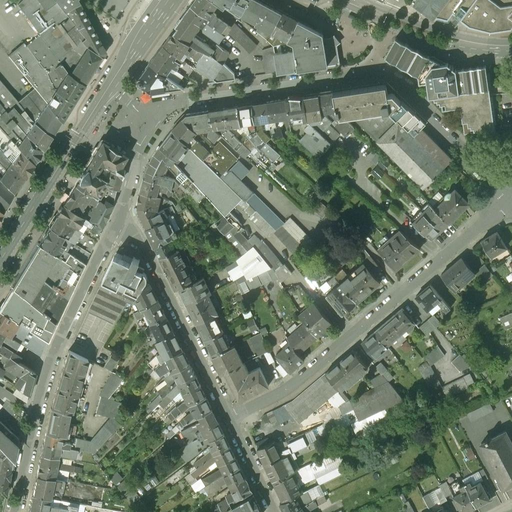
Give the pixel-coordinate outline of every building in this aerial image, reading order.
[(56,0),(21,0),(17,4),(40,35),(52,52),(63,65),(64,63),(64,61),(75,45),(65,32),(68,30),(65,26),(73,20),(72,19),(56,0)] [(56,0),(72,19),(73,20),(86,37),(82,40),(87,47),(101,56),(101,55),(102,55),(105,51),(88,21),(77,0),(56,0)] [(215,0),(193,0),(191,3),(191,4),(208,15),(207,16),(210,18),(227,31),(227,30),(231,25),(216,14),(217,12),(212,9),(218,2),(215,0)] [(248,0),(215,0),(218,2),(239,17),(241,14),(248,0)] [(282,11),(260,0),(248,0),(241,14),(260,24),(256,30),(265,38),(271,33),(272,31),(282,11)] [(415,0),(415,1),(434,15),(445,0),(415,0)] [(511,0),(445,0),(434,15),(446,18),(451,12),(456,16),(457,17),(470,0),(492,0),(499,5),(509,4),(511,0)] [(511,26),(511,0),(509,4),(499,5),(492,0),(470,0),(457,17),(464,24),(487,30),(511,26)] [(239,17),(218,2),(212,9),(217,12),(216,14),(231,25),(234,22),(239,17)] [(208,15),(191,4),(172,30),(172,31),(196,47),(205,51),(211,54),(222,64),(230,53),(218,44),(216,47),(212,45),(211,46),(206,43),(210,37),(200,29),(197,34),(204,40),(203,41),(194,34),(201,24),(207,16),(208,15)] [(298,20),(282,11),(272,31),(288,40),(298,20)] [(225,33),(207,21),(210,18),(207,16),(201,24),(204,26),(204,29),(220,40),(225,33)] [(227,31),(210,18),(207,21),(225,33),(227,31)] [(86,37),(73,20),(65,26),(68,30),(65,32),(75,45),(64,61),(64,63),(63,65),(69,73),(83,83),(101,56),(87,47),(82,40),(86,37)] [(323,33),(298,20),(288,40),(294,43),(298,69),(339,62),(335,37),(323,39),(322,34),(323,33)] [(257,45),(234,22),(231,25),(227,30),(250,52),(257,45)] [(196,47),(172,31),(170,33),(170,34),(163,44),(184,58),(185,59),(189,53),(199,60),(205,51),(196,47)] [(40,35),(26,45),(34,56),(37,59),(42,55),(44,58),(45,58),(52,52),(40,35)] [(486,65),(455,69),(448,63),(439,63),(439,62),(439,58),(432,55),(429,56),(395,37),(384,57),(418,75),(419,83),(426,82),(428,97),(433,96),(433,101),(436,101),(437,103),(439,103),(440,105),(441,105),(442,110),(460,108),(462,123),(467,122),(468,127),(470,126),(470,129),(473,128),(473,131),(478,130),(479,135),(495,133),(494,125),(496,125),(492,95),(490,95),(489,88),(486,65)] [(294,43),(288,40),(287,41),(282,43),(283,51),(275,52),(277,72),(298,69),(294,43)] [(184,58),(163,44),(150,63),(166,75),(167,74),(173,65),(177,68),(184,58)] [(274,45),(263,50),(265,74),(277,72),(275,52),(274,45)] [(217,81),(235,78),(234,74),(222,64),(211,54),(205,51),(199,60),(189,53),(185,59),(204,73),(217,81)] [(63,65),(52,52),(45,58),(53,69),(54,68),(62,79),(55,89),(73,100),(73,101),(83,83),(69,73),(63,65)] [(37,59),(34,56),(19,68),(33,87),(46,102),(55,89),(52,85),(47,71),(37,59)] [(166,75),(150,63),(139,78),(139,83),(151,91),(184,86),(167,74),(166,75)] [(177,68),(173,65),(167,74),(184,86),(197,84),(197,82),(187,75),(187,74),(184,72),(184,73),(177,68)] [(217,81),(204,73),(203,75),(204,83),(217,81)] [(17,100),(0,80),(0,103),(13,119),(19,114),(28,124),(31,119),(16,100),(17,100)] [(381,84),(333,91),(336,109),(340,113),(347,111),(348,114),(351,114),(365,128),(370,123),(376,129),(392,112),(391,110),(401,100),(393,92),(387,93),(386,86),(382,86),(381,84)] [(46,102),(33,87),(17,100),(16,100),(31,119),(33,121),(51,135),(60,120),(46,102)] [(73,100),(55,89),(46,102),(60,120),(73,101),(73,100)] [(333,91),(319,93),(322,111),(330,110),(336,109),(333,91)] [(319,93),(304,96),(307,114),(322,111),(319,93)] [(301,95),(290,95),(291,98),(285,98),(288,116),(289,125),(309,122),(308,121),(307,114),(304,96),(301,96),(301,95)] [(285,98),(267,101),(269,119),(271,127),(276,125),(275,118),(288,116),(285,98)] [(425,123),(402,99),(401,100),(391,110),(392,112),(376,129),(370,123),(365,128),(378,141),(377,141),(378,142),(378,141),(385,148),(386,149),(392,155),(393,156),(399,162),(400,163),(406,169),(407,170),(413,176),(414,177),(422,186),(423,187),(452,158),(421,127),(425,123)] [(267,101),(252,104),(256,130),(264,139),(268,135),(263,129),(261,120),(269,119),(267,101)] [(0,103),(0,125),(18,145),(18,144),(25,133),(13,119),(0,103)] [(252,104),(237,106),(240,123),(248,122),(249,130),(260,143),(264,139),(256,130),(252,104)] [(237,106),(223,108),(226,126),(232,125),(240,123),(237,106)] [(223,108),(209,110),(214,127),(222,126),(222,129),(229,138),(233,133),(226,126),(223,108)] [(332,122),(346,136),(354,127),(340,113),(336,109),(330,110),(331,113),(336,118),(332,122)] [(183,117),(196,130),(209,128),(214,127),(209,110),(187,113),(183,117)] [(322,111),(307,114),(308,121),(309,122),(331,143),(340,133),(330,124),(332,122),(322,113),(322,111)] [(51,135),(33,121),(31,119),(28,124),(19,114),(13,119),(25,133),(42,149),(51,135)] [(196,130),(183,117),(172,128),(186,142),(196,151),(199,154),(204,148),(197,141),(196,142),(191,137),(196,131),(196,130)] [(331,143),(309,122),(304,128),(309,132),(301,140),(318,156),(331,143)] [(467,122),(462,123),(464,135),(471,134),(472,136),(479,135),(478,130),(473,131),(473,128),(470,129),(470,126),(468,127),(467,122)] [(18,145),(0,125),(0,148),(0,149),(25,176),(33,162),(18,144),(18,145)] [(245,136),(232,125),(226,126),(233,133),(241,141),(245,136)] [(276,125),(271,127),(274,138),(280,137),(280,139),(283,138),(279,125),(276,125)] [(214,127),(209,128),(208,135),(214,141),(221,134),(214,127)] [(186,142),(172,128),(160,145),(175,157),(186,142)] [(200,135),(196,131),(191,137),(196,142),(197,141),(204,148),(199,154),(208,163),(220,175),(236,158),(219,141),(214,145),(202,133),(200,135)] [(42,149),(25,133),(18,144),(33,162),(42,149)] [(241,141),(233,133),(229,138),(235,144),(237,146),(241,141)] [(281,154),(266,140),(261,145),(258,147),(274,161),(281,154)] [(123,154),(102,141),(100,141),(85,166),(104,178),(118,181),(122,166),(121,166),(124,156),(123,154)] [(160,145),(159,146),(154,153),(150,160),(165,168),(168,163),(171,163),(173,166),(172,169),(177,174),(178,173),(183,169),(180,166),(174,159),(175,157),(160,145)] [(25,176),(0,149),(0,160),(7,167),(4,169),(5,170),(3,173),(0,177),(0,178),(14,193),(25,176)] [(199,154),(196,151),(180,166),(183,169),(189,176),(225,214),(229,210),(242,197),(220,175),(208,163),(199,154)] [(377,153),(370,161),(374,165),(381,157),(377,153)] [(165,168),(150,160),(146,170),(144,177),(168,184),(180,199),(187,193),(174,177),(162,174),(165,168)] [(85,166),(84,166),(76,180),(74,183),(97,197),(102,201),(102,200),(105,197),(112,203),(118,181),(104,178),(85,166)] [(390,179),(391,178),(377,166),(372,171),(388,185),(392,180),(390,179)] [(183,169),(178,173),(185,180),(189,176),(183,169)] [(168,184),(144,177),(140,190),(159,195),(159,193),(157,192),(158,188),(167,190),(168,184)] [(0,209),(3,211),(14,193),(0,178),(0,209)] [(74,183),(62,202),(63,202),(83,215),(87,218),(90,213),(86,211),(92,202),(93,203),(97,197),(74,183)] [(455,189),(452,192),(449,192),(446,194),(445,196),(445,198),(435,208),(449,222),(469,203),(455,189)] [(175,213),(178,212),(173,201),(161,196),(159,195),(140,190),(136,205),(136,209),(137,209),(145,228),(168,217),(175,213)] [(102,201),(97,197),(93,203),(92,202),(86,211),(90,213),(87,218),(101,227),(112,203),(105,197),(102,200),(102,201)] [(338,216),(317,198),(310,207),(323,217),(326,213),(335,220),(338,216)] [(83,215),(63,202),(56,214),(75,227),(83,215)] [(435,208),(429,202),(421,210),(423,212),(441,230),(449,222),(435,208)] [(178,212),(175,213),(184,231),(199,223),(187,207),(178,212)] [(240,220),(229,210),(225,214),(238,228),(242,225),(240,220)] [(441,230),(423,212),(413,222),(431,239),(441,230)] [(56,214),(48,226),(62,234),(89,252),(95,239),(75,227),(56,214)] [(225,214),(218,221),(216,219),(214,221),(242,254),(254,245),(238,228),(225,214)] [(87,218),(83,215),(75,227),(95,239),(101,227),(87,218)] [(168,217),(145,228),(154,245),(175,235),(176,234),(168,217)] [(62,234),(48,226),(38,242),(51,251),(62,234)] [(419,248),(400,230),(390,239),(400,247),(409,257),(419,248)] [(497,231),(481,240),(491,255),(506,246),(497,231)] [(89,252),(62,234),(51,251),(56,254),(63,258),(68,251),(84,262),(89,252)] [(175,235),(154,245),(160,258),(176,250),(172,242),(177,239),(175,235)] [(400,247),(390,239),(379,248),(396,268),(409,257),(400,247)] [(63,258),(56,254),(51,251),(38,242),(38,243),(12,286),(55,321),(84,262),(68,251),(63,258)] [(242,254),(236,259),(245,273),(247,278),(256,273),(270,266),(254,245),(242,254)] [(176,250),(160,258),(172,283),(195,272),(182,247),(176,250)] [(115,254),(103,279),(103,280),(89,309),(114,320),(127,299),(132,301),(134,299),(146,281),(146,278),(146,276),(145,274),(143,272),(144,269),(137,265),(140,260),(133,257),(131,262),(115,254)] [(369,254),(363,260),(364,262),(364,261),(367,264),(372,270),(378,264),(369,254)] [(475,272),(462,256),(441,274),(455,291),(476,273),(475,272)] [(281,261),(272,265),(275,271),(283,264),(283,263),(281,261)] [(283,264),(275,271),(278,275),(280,279),(291,271),(284,262),(283,263),(283,264)] [(367,264),(351,278),(348,275),(341,282),(358,301),(381,281),(372,270),(367,264)] [(493,273),(485,264),(481,268),(488,277),(493,273)] [(270,266),(256,273),(262,283),(278,275),(275,271),(272,265),(270,266)] [(488,277),(481,268),(475,272),(476,273),(483,281),(488,277)] [(195,272),(172,283),(175,289),(179,287),(198,277),(195,272)] [(256,273),(247,278),(245,273),(235,279),(242,293),(262,283),(256,273)] [(198,277),(179,287),(187,303),(207,293),(210,292),(201,275),(198,277)] [(149,282),(146,280),(146,281),(134,299),(137,301),(140,309),(158,300),(150,283),(149,283),(149,282)] [(341,281),(326,294),(329,297),(329,298),(343,314),(358,301),(341,282),(341,281)] [(324,290),(318,282),(312,286),(319,294),(324,290)] [(430,283),(416,295),(428,309),(434,303),(437,305),(440,302),(447,310),(451,307),(430,283)] [(55,321),(12,286),(0,304),(0,309),(14,317),(13,318),(47,340),(55,321)] [(207,293),(187,303),(196,323),(214,314),(217,313),(207,293)] [(158,300),(140,309),(142,311),(144,310),(146,314),(150,323),(166,315),(158,300)] [(314,302),(299,314),(305,322),(308,325),(317,336),(332,323),(314,302)] [(402,307),(389,318),(404,334),(408,331),(413,326),(411,324),(415,321),(402,307)] [(47,340),(13,318),(14,317),(0,309),(0,329),(19,342),(40,354),(47,340)] [(140,309),(134,312),(137,318),(146,314),(144,310),(142,311),(140,309)] [(511,310),(501,316),(506,328),(511,325),(511,310)] [(214,314),(196,323),(204,339),(222,330),(214,314)] [(166,315),(150,323),(157,337),(155,337),(156,340),(174,332),(166,315)] [(389,318),(374,330),(386,345),(396,337),(398,339),(404,334),(389,318)] [(428,318),(420,326),(427,334),(435,326),(428,318)] [(305,322),(288,338),(289,340),(291,342),(299,352),(317,336),(308,325),(305,322)] [(269,333),(273,343),(285,338),(280,328),(269,333)] [(21,355),(2,344),(0,343),(0,339),(15,348),(19,342),(0,329),(0,350),(8,355),(17,361),(21,355)] [(222,330),(204,339),(212,355),(230,347),(222,330)] [(374,330),(362,341),(374,356),(386,345),(374,330)] [(174,332),(156,340),(161,351),(158,353),(158,352),(148,362),(154,368),(166,357),(182,349),(174,332)] [(260,332),(250,337),(258,355),(264,353),(269,350),(260,332)] [(403,343),(406,350),(412,347),(409,340),(403,343)] [(291,342),(276,354),(279,357),(290,371),(305,359),(299,352),(291,342)] [(230,347),(212,355),(220,373),(225,371),(242,363),(234,345),(230,347)] [(439,346),(429,352),(435,361),(445,355),(439,346)] [(182,349),(166,357),(154,368),(160,375),(169,369),(171,372),(189,363),(182,349)] [(8,355),(0,350),(0,366),(1,367),(3,364),(8,355)] [(88,361),(69,350),(62,369),(82,375),(88,361)] [(269,350),(264,353),(269,363),(274,361),(269,350)] [(353,350),(341,360),(341,359),(336,363),(337,364),(326,373),(341,389),(367,367),(353,350)] [(429,352),(423,356),(427,361),(424,363),(427,367),(421,371),(432,391),(441,386),(430,365),(435,361),(429,352)] [(460,354),(452,362),(460,370),(471,366),(460,354)] [(17,361),(8,355),(3,364),(18,375),(12,384),(17,387),(28,394),(35,371),(17,361)] [(112,369),(118,360),(111,356),(105,365),(112,369)] [(386,369),(380,361),(375,366),(381,373),(386,369)] [(248,373),(243,362),(242,363),(225,371),(239,399),(268,385),(267,383),(263,374),(259,367),(248,373)] [(171,372),(167,374),(172,379),(159,390),(161,393),(164,396),(168,392),(178,382),(194,374),(189,363),(171,372)] [(280,364),(275,367),(283,377),(288,373),(280,364)] [(82,375),(62,369),(50,408),(69,411),(82,375)] [(112,371),(97,395),(100,396),(107,398),(124,377),(112,371)] [(292,401),(267,413),(270,419),(271,422),(277,419),(279,423),(292,416),(298,422),(328,397),(339,388),(326,373),(326,372),(292,401)] [(194,374),(178,382),(168,392),(172,397),(179,390),(182,389),(184,393),(200,385),(194,374)] [(463,377),(447,384),(452,395),(468,387),(463,377)] [(389,382),(350,400),(359,419),(403,398),(389,382)] [(447,384),(442,387),(447,397),(452,395),(447,384)] [(200,385),(184,393),(187,400),(183,402),(179,405),(183,410),(184,409),(189,405),(205,397),(200,385)] [(28,394),(17,387),(13,393),(26,402),(28,394)] [(164,396),(161,399),(162,400),(155,407),(159,411),(163,407),(162,407),(172,397),(168,392),(164,396)] [(161,393),(148,406),(152,410),(155,407),(162,400),(161,399),(164,396),(161,393)] [(107,398),(100,396),(95,412),(104,414),(107,414),(111,416),(112,417),(114,414),(124,403),(107,398)] [(205,397),(189,405),(184,409),(186,412),(191,408),(192,411),(189,413),(178,422),(179,423),(182,427),(193,417),(197,415),(211,408),(205,397)] [(490,402),(467,413),(471,420),(493,410),(490,402)] [(179,405),(168,415),(173,420),(183,410),(179,405)] [(69,411),(50,408),(45,431),(62,434),(71,436),(74,425),(66,423),(69,411)] [(211,408),(197,415),(199,420),(200,422),(182,431),(188,443),(191,441),(189,436),(217,422),(211,408)] [(121,420),(114,414),(112,417),(118,423),(121,420)] [(111,416),(103,425),(111,433),(119,424),(118,423),(112,417),(111,416)] [(18,439),(0,421),(0,455),(11,467),(13,462),(18,439)] [(217,422),(189,436),(191,441),(195,448),(202,444),(199,439),(208,435),(212,443),(225,437),(217,422)] [(179,423),(173,429),(176,432),(182,427),(179,423)] [(103,425),(92,437),(93,439),(91,441),(84,449),(85,449),(90,456),(111,433),(103,425)] [(511,443),(505,430),(481,443),(500,480),(496,481),(500,489),(508,485),(509,487),(511,485),(511,443)] [(62,434),(45,431),(43,443),(60,446),(61,442),(62,434)] [(303,435),(287,443),(289,446),(280,451),(282,456),(288,453),(307,444),(303,435)] [(212,443),(209,445),(214,454),(229,446),(225,437),(212,443)] [(91,441),(76,438),(75,442),(74,447),(77,448),(85,449),(84,449),(91,441)] [(274,439),(269,442),(268,441),(261,445),(261,446),(257,448),(265,464),(282,456),(280,451),(274,439)] [(75,442),(65,440),(65,442),(62,443),(61,442),(60,446),(74,449),(74,447),(75,442)] [(60,446),(43,443),(40,455),(58,458),(58,454),(76,457),(77,448),(74,447),(74,449),(60,446)] [(229,446),(214,454),(190,472),(193,477),(206,468),(206,467),(213,462),(216,458),(219,464),(234,457),(229,446)] [(336,451),(293,472),(299,485),(316,478),(313,473),(326,467),(325,467),(341,459),(336,451)] [(282,456),(265,464),(273,481),(296,470),(288,453),(282,456)] [(11,467),(0,455),(0,471),(8,482),(11,467)] [(74,466),(59,464),(57,462),(57,460),(59,460),(60,458),(58,458),(40,455),(38,465),(68,470),(73,471),(74,466)] [(234,457),(219,464),(222,471),(224,474),(239,467),(234,457)] [(343,463),(321,474),(325,482),(347,471),(343,463)] [(68,470),(38,465),(36,475),(64,480),(66,480),(68,470)] [(239,467),(224,474),(210,484),(204,488),(208,495),(220,488),(220,486),(227,481),(230,487),(245,479),(239,467)] [(8,482),(0,471),(0,490),(5,496),(8,482)] [(219,472),(207,480),(210,484),(224,474),(222,471),(219,472)] [(293,472),(273,481),(283,502),(303,493),(293,472)] [(64,480),(36,475),(32,495),(51,498),(59,500),(64,480)] [(245,479),(230,487),(233,493),(230,493),(225,496),(226,499),(228,503),(251,491),(245,479)] [(464,484),(460,486),(457,480),(448,484),(448,485),(453,493),(455,499),(452,500),(455,507),(459,505),(462,511),(468,511),(470,511),(469,509),(476,506),(464,484)] [(447,481),(439,485),(445,497),(453,493),(448,485),(448,484),(447,481)] [(480,482),(471,486),(469,481),(464,484),(476,506),(485,501),(486,503),(490,501),(486,492),(489,491),(486,487),(485,487),(484,484),(482,485),(480,482)] [(221,511),(262,511),(259,507),(261,506),(257,499),(256,499),(253,494),(230,507),(221,511)] [(58,506),(48,505),(48,500),(50,501),(51,498),(32,495),(29,508),(49,511),(50,511),(60,511),(61,507),(58,506)] [(312,495),(302,500),(303,502),(305,506),(307,504),(314,500),(312,495)] [(295,497),(280,504),(283,511),(293,511),(301,508),(305,506),(303,502),(299,504),(295,497)] [(59,500),(51,498),(50,501),(48,500),(48,505),(58,506),(59,500)] [(226,499),(214,505),(216,508),(214,510),(215,511),(221,511),(230,507),(228,503),(226,499)] [(314,500),(307,504),(305,506),(301,508),(302,511),(305,511),(317,506),(314,500)]
